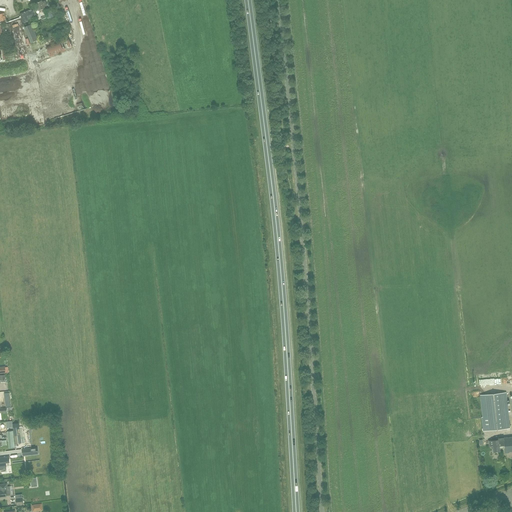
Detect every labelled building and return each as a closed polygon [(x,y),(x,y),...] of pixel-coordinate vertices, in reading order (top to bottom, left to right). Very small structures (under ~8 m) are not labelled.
[(44,7),(47,5),(45,1),(42,2),(42,1),(36,3),(39,10),(45,8),(44,7)] [(42,20),(48,18),(48,19),(53,17),(50,8),(44,10),(47,16),(41,18),(42,20)] [(27,19),(37,15),(34,10),(29,12),(28,11),(20,14),(24,23),(28,21),(27,19)] [(0,62),(15,60),(10,23),(0,24),(0,62)] [(26,27),(33,44),(40,41),(33,24),(26,27)] [(40,53),(43,60),(68,52),(66,46),(64,47),(63,45),(44,51),(42,44),(36,46),(39,53),(40,53)] [(508,395),(506,395),(506,393),(481,395),(484,431),(510,428),(507,400),(509,400),(508,395)] [(493,446),(493,452),(494,452),(500,452),(500,451),(499,446),(504,445),(505,453),(509,453),(509,451),(511,451),(511,436),(498,438),(498,440),(489,441),(489,446),(493,446)] [(32,455),(32,454),(31,448),(22,449),(23,456),(32,455)] [(0,470),(1,472),(6,472),(5,463),(9,462),(9,457),(0,458),(0,470)] [(0,484),(0,496),(7,496),(6,493),(9,492),(9,490),(8,490),(7,484),(0,484)] [(36,511),(43,511),(42,503),(32,505),(32,510),(36,509),(36,511)]
